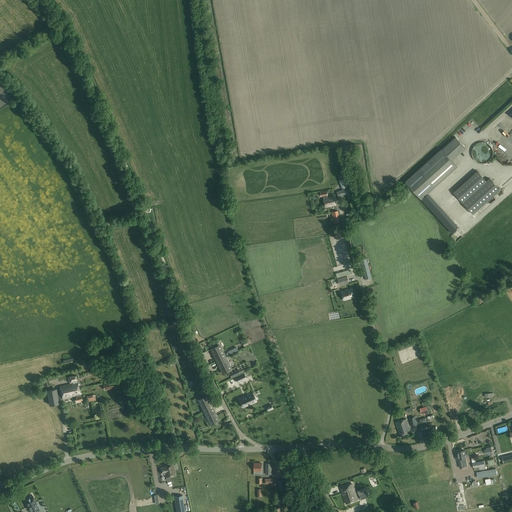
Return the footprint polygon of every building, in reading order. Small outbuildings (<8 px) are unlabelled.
[(487,136),(493,142),(497,139),(491,133),(487,136)] [(451,161),(465,148),(455,137),(406,182),(421,199),(457,166),(451,161)] [(346,178),(339,180),(342,189),(349,186),(346,178)] [(490,178),(463,202),(473,214),(500,190),(490,178)] [(350,188),(337,192),(338,197),(341,196),(341,197),(347,195),(347,194),(349,194),(351,199),(353,198),(350,188)] [(324,199),(323,199),(325,207),(336,205),(334,196),(328,198),(327,195),(328,195),(327,191),(320,192),(321,196),(323,196),(324,199)] [(438,203),(431,210),(451,232),(453,230),(456,233),(461,229),(438,203)] [(366,258),(360,260),(365,279),(372,278),(366,258)] [(339,285),(342,284),(349,282),(347,276),(337,279),(339,285)] [(343,300),(354,297),(351,288),(341,291),(343,300)] [(225,357),(219,345),(211,349),(217,361),(225,357)] [(231,369),(225,357),(217,361),(222,373),(231,369)] [(246,378),(244,374),(235,378),(238,382),(246,378)] [(61,393),(79,389),(76,376),(68,377),(70,384),(73,383),(60,387),(61,393)] [(104,390),(107,389),(119,386),(118,381),(103,385),(104,387),(104,390)] [(59,405),(56,386),(47,387),(49,406),(59,405)] [(80,394),(79,389),(61,393),(63,399),(76,395),(77,397),(76,398),(77,402),(82,400),(81,396),(80,396),(80,394)] [(256,401),(252,392),(246,394),(247,396),(244,398),(244,397),(239,399),(243,407),(247,405),(247,403),(249,402),(250,404),(256,401)] [(213,408),(207,396),(198,400),(204,412),(213,408)] [(219,420),(213,408),(204,412),(210,424),(219,420)] [(418,425),(415,416),(408,418),(411,427),(418,425)] [(400,435),(410,432),(406,419),(396,422),(400,435)] [(433,428),(431,423),(420,426),(421,431),(433,428)] [(465,454),(465,450),(457,452),(458,455),(456,455),(457,459),(458,459),(460,468),(462,467),(462,468),(463,468),(463,467),(464,467),(464,466),(467,466),(466,457),(467,456),(467,454),(465,454)] [(486,468),(485,466),(484,460),(472,463),(473,468),(474,468),(474,470),(479,470),(486,468)] [(166,479),(170,478),(169,477),(175,476),(173,464),(164,466),(164,467),(160,467),(161,474),(165,473),(166,477),(166,479)] [(477,478),(497,474),(496,469),(477,472),(477,478)] [(283,511),(289,510),(285,480),(278,481),(279,490),(280,490),(283,511)] [(346,504),(358,500),(352,484),(340,488),(346,504)] [(369,497),(366,488),(358,491),(361,499),(369,497)] [(185,511),(182,495),(174,497),(176,511),(185,511)] [(32,496),(24,500),(27,507),(30,511),(34,511),(39,510),(35,503),(36,502),(32,496)]
